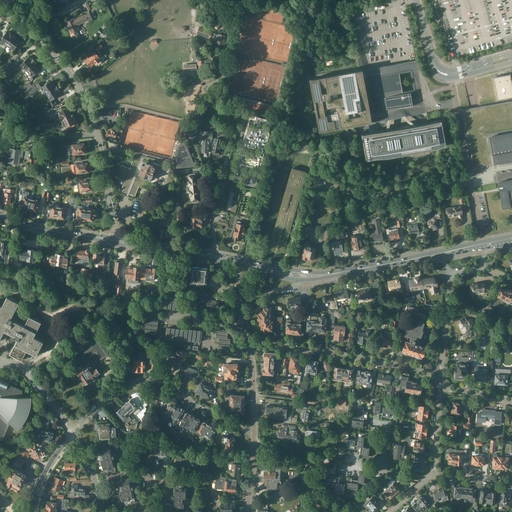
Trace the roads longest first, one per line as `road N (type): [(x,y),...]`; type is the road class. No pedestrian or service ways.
road 1 (residential): [(254,434),(146,380),(99,403),(71,433)]
road 2 (residential): [(249,340),(400,365),(440,387)]
road 3 (primary): [(296,273),(315,277),(440,253)]
road 4 (residential): [(214,256),(210,194),(184,120)]
road 5 (residential): [(97,134),(78,85),(30,30)]
